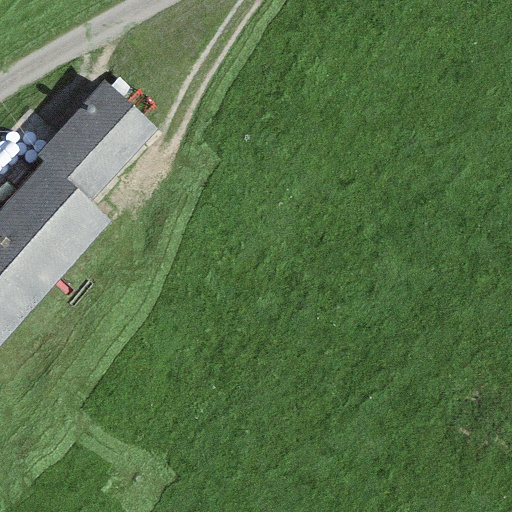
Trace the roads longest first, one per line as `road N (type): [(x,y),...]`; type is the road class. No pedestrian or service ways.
road 1 (track): [(250,0),(144,178)]
road 2 (unclassified): [(156,0),(0,87)]
